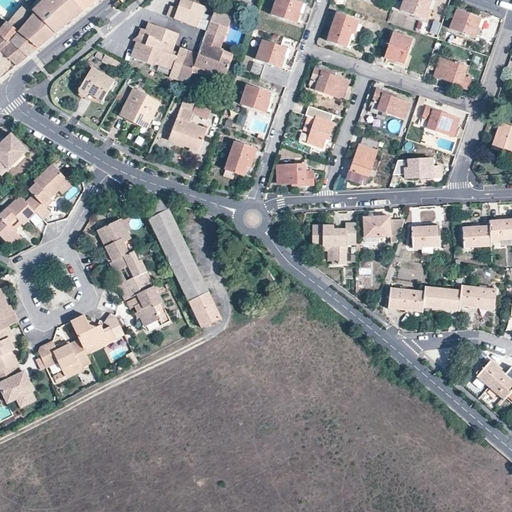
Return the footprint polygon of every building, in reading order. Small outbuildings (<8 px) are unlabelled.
[(44,0),(34,10),(15,29),(38,48),(83,12),(71,0),(44,0)] [(71,0),(83,12),(98,0),(71,0)] [(198,27),(204,13),(206,6),(189,0),(183,0),(180,3),(178,8),(174,18),(198,27)] [(303,16),(307,5),(293,0),(277,0),(272,15),(297,23),(300,15),(303,16)] [(431,0),(405,0),(401,11),(427,20),(430,9),(429,9),(431,0)] [(171,6),(168,16),(174,18),(178,8),(171,6)] [(234,16),(215,9),(213,16),(208,31),(201,49),(205,50),(203,55),(199,54),(190,51),(179,81),(189,84),(193,72),(195,67),(226,78),(235,54),(222,49),(234,16)] [(481,18),(458,10),(451,29),(475,38),(479,28),(478,27),(481,18)] [(355,34),(360,20),(338,12),(329,40),(348,46),(351,39),(353,34),(355,34)] [(204,13),(198,27),(208,31),(213,16),(204,13)] [(365,21),(360,20),(355,34),(353,34),(351,39),(358,41),(365,21)] [(429,34),(437,36),(441,24),(433,21),(429,34)] [(28,57),(38,48),(15,29),(6,22),(0,29),(0,35),(1,36),(10,44),(11,43),(28,57)] [(170,78),(179,81),(190,51),(181,48),(179,53),(178,57),(172,55),(174,51),(180,33),(151,23),(148,31),(146,30),(142,28),(139,35),(134,40),(137,42),(134,52),(132,57),(154,65),(155,63),(173,70),(170,78)] [(385,58),(390,60),(391,57),(406,62),(408,55),(413,39),(394,32),(385,58)] [(17,66),(28,57),(11,43),(10,44),(1,36),(0,36),(0,52),(1,52),(17,66)] [(282,67),(285,57),(289,48),(264,40),(257,59),(282,67)] [(119,61),(106,54),(103,61),(116,68),(119,61)] [(0,79),(14,68),(0,55),(0,79)] [(391,57),(390,60),(389,61),(408,67),(411,57),(408,55),(406,62),(391,57)] [(469,68),(458,64),(441,58),(435,74),(448,79),(453,80),(452,83),(468,88),(472,75),(468,73),(469,68)] [(254,63),(250,72),(260,76),(263,66),(254,63)] [(224,83),(226,78),(195,67),(193,72),(224,83)] [(115,81),(94,68),(80,89),(80,90),(81,92),(81,93),(83,94),(84,94),(85,95),(86,95),(87,95),(88,94),(89,93),(103,102),(115,81)] [(342,100),(342,99),(347,86),(348,82),(330,77),(331,74),(316,69),(309,89),(342,100)] [(269,103),(273,93),(249,85),(242,105),(268,113),(271,103),(269,103)] [(342,99),(349,101),(354,88),(347,86),(342,99)] [(121,115),(129,119),(131,115),(149,125),(161,103),(134,89),(121,115)] [(410,103),(397,99),(392,97),(393,93),(378,89),(370,111),(378,114),(379,111),(387,114),(405,120),(410,103)] [(208,118),(211,111),(185,97),(169,140),(200,151),(208,129),(190,123),(191,119),(193,112),(196,114),(208,118)] [(460,119),(446,115),(441,113),(442,110),(428,106),(421,125),(426,127),(438,131),(454,137),(460,119)] [(328,141),(334,123),(332,122),(334,115),(309,107),(306,116),(316,120),(307,145),(322,150),(325,140),(328,141)] [(385,120),(387,114),(379,111),(378,114),(377,118),(385,120)] [(131,115),(129,119),(148,129),(149,125),(131,115)] [(511,126),(501,122),(492,148),(503,152),(504,149),(511,151),(511,126)] [(0,174),(1,176),(27,150),(11,133),(0,143),(0,174)] [(364,137),(357,158),(355,163),(352,162),(347,178),(366,184),(380,142),(364,137)] [(235,141),(226,170),(234,173),(245,177),(248,168),(251,162),(253,163),(258,149),(235,141)] [(432,159),(398,161),(393,176),(404,176),(404,178),(418,178),(423,177),(423,180),(434,179),(432,159)] [(37,213),(43,219),(50,212),(46,208),(43,204),(50,198),(58,190),(68,180),(52,164),(34,181),(37,183),(29,190),(33,195),(26,202),(37,213)] [(279,185),(292,184),(298,184),(298,186),(315,185),(314,171),(307,172),(306,165),(278,166),(279,185)] [(234,173),(226,170),(224,176),(232,179),(234,173)] [(72,185),(68,180),(58,190),(62,194),(72,185)] [(27,188),(29,190),(37,183),(34,181),(27,188)] [(26,202),(20,195),(0,214),(0,217),(1,218),(0,218),(0,235),(6,242),(8,240),(17,231),(11,224),(16,219),(23,226),(37,213),(26,202)] [(43,204),(46,208),(53,201),(50,198),(43,204)] [(168,210),(160,201),(145,208),(149,219),(168,210)] [(168,210),(149,219),(202,328),(221,319),(169,210),(168,210)] [(397,243),(405,219),(390,220),(390,215),(376,216),(375,213),(369,213),(370,217),(364,217),(365,238),(379,237),(391,236),(391,243),(397,243)] [(511,218),(490,221),(490,225),(491,242),(500,241),(511,240),(511,218)] [(11,224),(17,231),(23,226),(16,219),(11,224)] [(103,248),(110,264),(111,263),(129,255),(123,243),(131,239),(121,219),(103,228),(111,244),(106,247),(103,248)] [(356,245),(356,222),(346,223),(346,229),(340,229),(335,229),(335,225),(314,226),(313,246),(324,246),(333,245),(333,261),(333,265),(347,265),(347,245),(356,245)] [(439,225),(412,227),(414,248),(441,246),(439,225)] [(491,242),(490,225),(463,227),(464,248),(492,246),(491,242)] [(98,230),(106,247),(111,244),(103,228),(98,230)] [(17,231),(8,240),(11,243),(21,234),(17,231)] [(328,261),(333,261),(333,245),(324,246),(324,251),(328,251),(328,261)] [(126,299),(154,286),(141,260),(138,261),(133,253),(129,255),(111,263),(115,272),(125,267),(131,278),(121,283),(117,285),(124,300),(126,299)] [(115,272),(121,283),(131,278),(125,267),(115,272)] [(356,280),(356,288),(364,288),(364,280),(356,280)] [(171,320),(154,286),(126,299),(130,309),(135,306),(138,312),(140,317),(145,326),(159,319),(162,325),(171,320)] [(462,290),(460,307),(494,310),(496,289),(462,286),(462,290)] [(441,309),(459,311),(460,307),(462,290),(426,287),(425,291),(424,308),(432,308),(433,304),(441,304),(441,309)] [(0,330),(8,327),(18,322),(10,305),(8,306),(3,308),(0,301),(5,299),(6,298),(2,288),(0,289),(0,330)] [(389,309),(423,313),(424,308),(425,291),(391,288),(389,309)] [(84,315),(71,321),(80,339),(84,348),(107,337),(103,330),(100,324),(99,323),(98,324),(93,322),(92,325),(89,324),(87,320),(84,315)] [(115,337),(123,333),(115,316),(108,319),(107,319),(110,326),(115,337)] [(108,340),(115,337),(110,326),(103,330),(107,337),(108,340)] [(0,372),(18,364),(15,357),(20,355),(17,349),(15,350),(12,344),(9,338),(13,336),(8,327),(0,330),(0,372)] [(107,337),(84,348),(87,355),(110,344),(108,340),(107,337)] [(39,352),(46,368),(58,362),(62,369),(70,365),(78,361),(80,365),(90,360),(87,355),(84,348),(80,339),(70,344),(63,347),(62,345),(56,348),(53,341),(40,347),(39,352)] [(506,374),(508,372),(492,359),(490,361),(506,374)] [(511,390),(511,367),(508,372),(506,374),(490,361),(477,377),(504,400),(507,396),(511,390)] [(23,373),(18,364),(0,372),(0,384),(10,404),(19,400),(33,392),(34,392),(30,382),(27,383),(25,379),(27,378),(25,372),(23,373)] [(70,365),(62,369),(65,377),(74,372),(70,365)] [(60,373),(54,376),(57,383),(64,381),(60,373)] [(37,399),(33,392),(19,400),(22,406),(37,399)]
